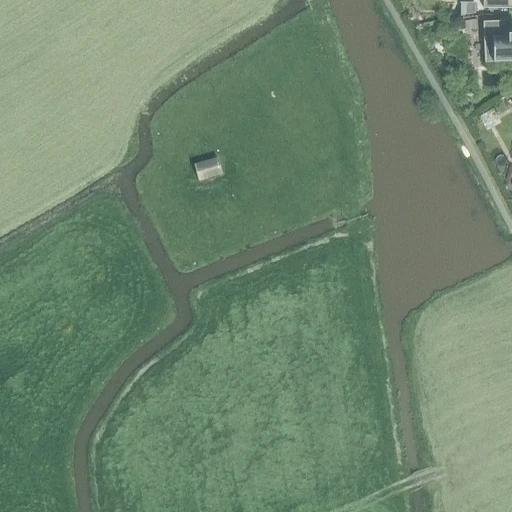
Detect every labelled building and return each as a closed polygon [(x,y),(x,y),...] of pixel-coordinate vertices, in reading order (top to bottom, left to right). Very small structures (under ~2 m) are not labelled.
[(511,0),(481,0),(482,8),(511,9),(511,0)] [(464,3),(464,16),(474,15),(474,3),(464,3)] [(476,20),(463,22),(464,31),(476,30),(476,20)] [(511,21),(482,22),(484,63),(511,62),(511,21)] [(216,158),(193,165),(198,182),(221,175),(216,158)]
